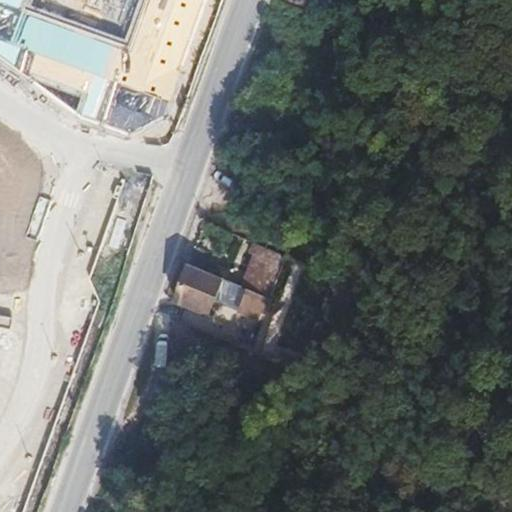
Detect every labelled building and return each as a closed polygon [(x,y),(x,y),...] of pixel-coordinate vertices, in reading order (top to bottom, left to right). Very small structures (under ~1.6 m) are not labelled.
[(162,116),(205,0),(0,0),(0,54),(77,116),(132,137),(162,116)] [(0,352),(25,207),(43,176),(28,165),(20,159),(0,145),(0,352)] [(270,295),(285,254),(256,242),(252,253),(256,255),(244,285),(250,287),(270,295)] [(210,313),(223,276),(190,263),(176,299),(210,313)] [(268,311),(273,298),(270,295),(250,287),(241,309),(261,317),(263,310),(268,311)] [(297,370),(301,359),(272,348),(268,358),(297,370)]
